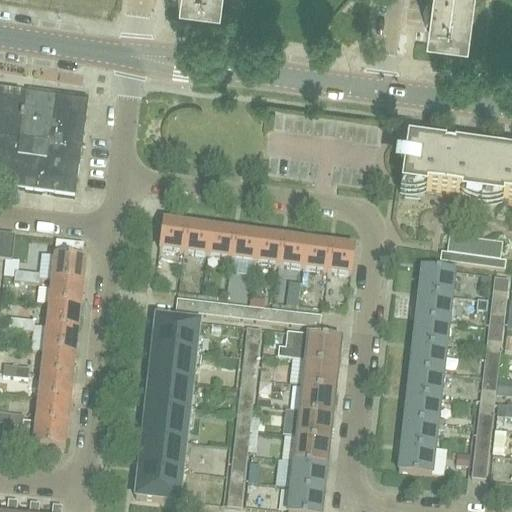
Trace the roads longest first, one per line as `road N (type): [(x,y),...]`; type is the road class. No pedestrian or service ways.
road 1 (residential): [(392,511),(354,499),(346,480),(367,228),(356,220),(110,188)]
road 2 (tertiary): [(383,92),(127,53)]
road 3 (residential): [(81,486),(105,237)]
road 4 (residential): [(110,188),(127,53)]
road 5 (tertiary): [(511,109),(383,92)]
road 6 (tertiary): [(127,53),(0,34)]
